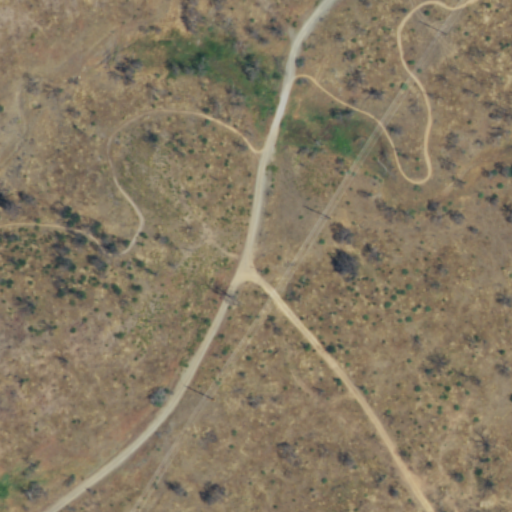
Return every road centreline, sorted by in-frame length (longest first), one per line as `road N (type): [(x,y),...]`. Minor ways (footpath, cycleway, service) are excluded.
road 1 (track): [(46,511),(148,427),(241,261)]
road 2 (track): [(241,261),(355,391),(432,511)]
